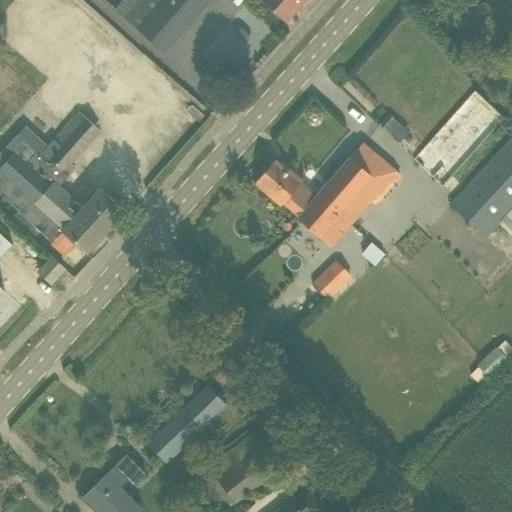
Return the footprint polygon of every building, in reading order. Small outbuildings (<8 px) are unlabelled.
[(211,0),(131,0),(120,14),(165,54),(211,0)] [(262,0),(286,21),(304,0),(262,0)] [(475,90),(413,159),(448,190),(500,132),(508,140),(449,203),(487,238),(501,224),(511,211),(511,124),(509,122),(475,90)] [(0,168),(0,193),(23,213),(53,241),(63,231),(77,243),(87,253),(125,210),(100,190),(83,208),(60,187),(70,176),(69,174),(74,168),(70,164),(99,131),(78,113),(48,146),(40,155),(35,150),(24,141),(0,168)] [(392,117),(383,127),(391,135),(400,125),(392,117)] [(375,205),(400,179),(365,147),(319,197),(308,207),(298,217),(297,219),(329,249),(372,202),(375,205)] [(298,217),(308,207),(319,197),(301,181),(299,183),(274,162),(257,182),(281,205),(283,203),(298,217)] [(0,256),(14,241),(0,228),(0,292),(6,286),(0,280),(0,271),(1,269),(0,268),(0,256)] [(51,283),(64,268),(54,259),(41,274),(51,283)] [(327,298),(342,284),(351,276),(337,261),(313,283),(327,298)] [(477,365),(476,366),(477,366),(477,367),(486,376),(489,378),(508,360),(505,357),(497,348),(495,347),(477,365)] [(208,386),(193,400),(144,445),(163,464),(225,405),(208,386)] [(197,475),(223,511),(226,511),(284,467),(255,430),(197,475)] [(134,486),(146,474),(126,453),(83,496),(99,511),(136,511),(141,507),(122,487),(128,480),(134,486)] [(321,511),(325,509),(307,487),(272,511),(321,511)] [(350,501),(349,508),(351,511),(364,511),(366,511),(367,504),(363,498),(356,497),(350,501)]
